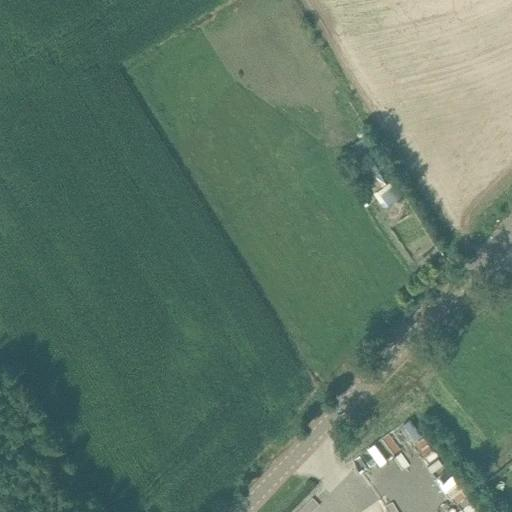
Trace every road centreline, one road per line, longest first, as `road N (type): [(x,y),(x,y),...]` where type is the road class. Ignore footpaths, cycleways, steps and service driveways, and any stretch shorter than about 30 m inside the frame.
road 1 (unclassified): [(238,511),(498,244)]
road 2 (unknown): [(336,411),(360,480),(327,511)]
